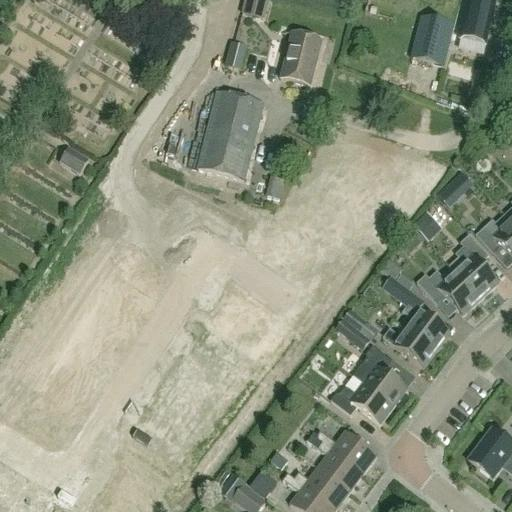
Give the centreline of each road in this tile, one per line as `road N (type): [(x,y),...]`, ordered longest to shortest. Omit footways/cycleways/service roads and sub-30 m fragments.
road 1 (residential): [(66,485),(221,248),(119,192),(198,78),(226,91)]
road 2 (unclassified): [(226,91),(443,141),(477,123),(511,78)]
road 3 (residential): [(461,511),(397,459),(480,348),(511,320)]
